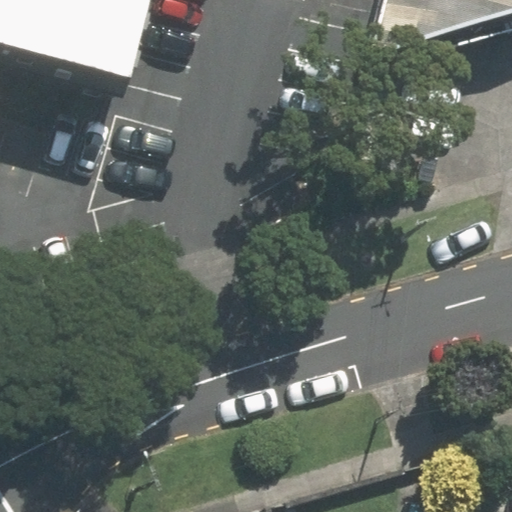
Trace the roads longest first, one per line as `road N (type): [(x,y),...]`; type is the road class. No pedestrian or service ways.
road 1 (residential): [(511,289),(92,425),(0,468)]
road 2 (unknown): [(232,380),(224,165),(254,0)]
